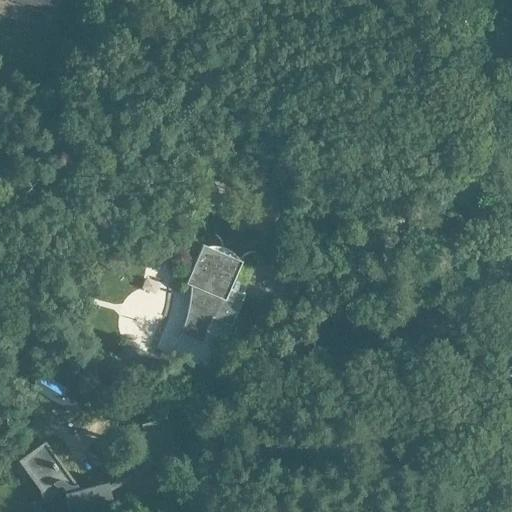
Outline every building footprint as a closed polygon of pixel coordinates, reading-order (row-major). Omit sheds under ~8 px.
[(16,0),(55,10),(57,0),(16,0)] [(495,43),(511,54),(511,20),(503,15),(492,32),(499,37),(495,43)] [(190,294),(186,314),(185,319),(184,324),(181,329),(180,333),(202,342),(207,331),(208,332),(211,325),(210,325),(213,317),(232,324),(245,293),(230,287),(240,261),(202,245),(196,259),(188,260),(189,264),(190,268),(190,273),(190,279),(190,286),(190,290),(190,294)] [(160,358),(124,343),(122,349),(120,356),(123,367),(129,373),(136,376),(145,376),(152,372),(156,368),(160,358)] [(82,398),(40,372),(31,388),(73,413),(82,398)] [(182,458),(177,440),(171,442),(168,430),(163,431),(160,422),(141,426),(146,448),(128,453),(133,471),(182,458)] [(69,511),(112,501),(107,482),(80,488),(44,441),(17,460),(39,490),(42,499),(63,492),(68,511),(69,511)]
